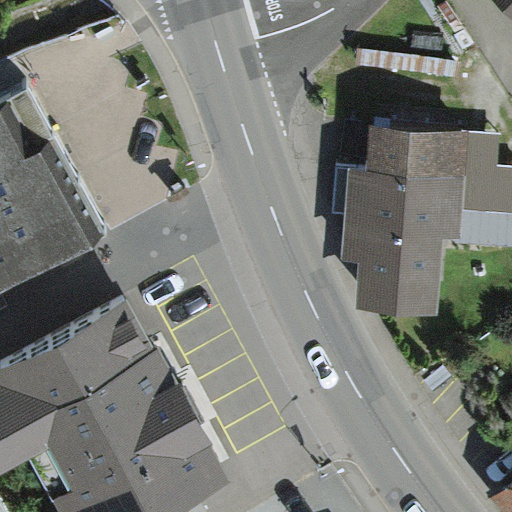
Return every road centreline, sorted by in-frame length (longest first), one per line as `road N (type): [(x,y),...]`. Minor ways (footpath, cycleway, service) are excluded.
road 1 (primary): [(214,60),(264,202),(344,386),(433,511)]
road 2 (residential): [(214,60),(341,0)]
